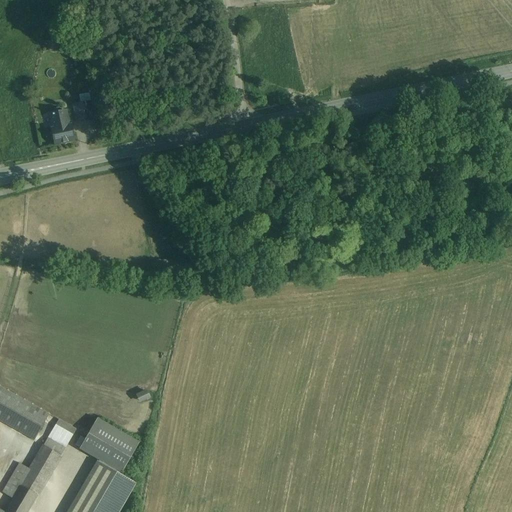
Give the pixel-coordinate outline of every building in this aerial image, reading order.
[(50,50),(59,50),(59,41),(50,40),(50,50)] [(92,101),(74,105),(77,123),(96,120),(92,101)] [(66,111),(50,115),(53,127),(52,127),(55,144),(74,140),(70,123),(69,123),(66,111)] [(49,415),(0,386),(0,420),(35,440),(49,415)] [(142,402),(152,397),(149,389),(138,394),(142,402)] [(139,443),(99,421),(83,451),(123,473),(139,443)] [(81,437),(77,445),(81,447),(85,439),(81,437)] [(98,463),(69,511),(117,511),(123,503),(134,484),(119,475),(120,472),(115,469),(113,472),(98,463)] [(27,511),(38,495),(21,485),(5,511),(27,511)]
